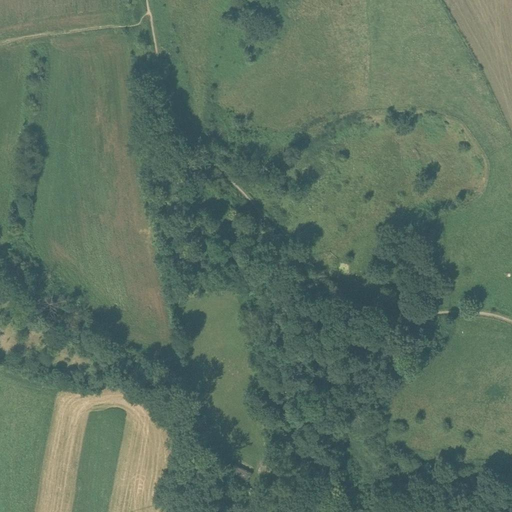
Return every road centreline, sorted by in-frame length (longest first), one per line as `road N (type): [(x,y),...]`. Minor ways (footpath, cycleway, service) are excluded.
road 1 (track): [(494,508),(307,509),(226,497),(211,482),(176,398),(115,369),(0,273)]
road 2 (track): [(511,323),(477,313),(380,314),(344,301),(180,133),(149,15)]
